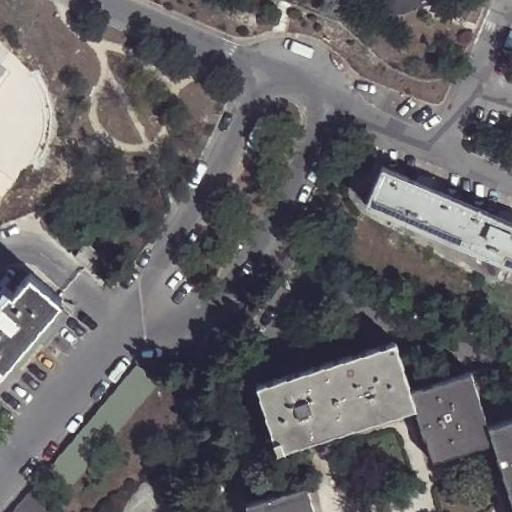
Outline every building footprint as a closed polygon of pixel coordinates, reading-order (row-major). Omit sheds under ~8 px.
[(365,202),(447,238),(464,200),(430,185),(415,179),(382,164),(365,202)] [(418,173),(415,179),(430,185),(432,176),(418,173)] [(511,266),(511,220),(511,221),(497,214),(464,200),(447,238),(511,266)] [(497,214),(511,221),(511,220),(511,212),(498,210),(497,214)] [(100,254),(87,243),(74,258),(89,268),(100,254)] [(0,363),(3,367),(62,299),(31,271),(15,291),(10,288),(2,298),(0,296),(0,363)] [(342,427),(413,405),(408,388),(393,339),(322,360),(342,427)] [(275,448),(342,427),(322,360),(254,382),(275,448)] [(160,382),(137,365),(49,469),(71,487),(160,382)] [(430,459),(490,441),(486,425),(468,369),(408,388),(413,405),(430,459)] [(506,491),(511,488),(511,417),(486,425),(490,441),(506,491)] [(249,511),(315,511),(306,481),(246,500),(249,511)] [(49,511),(54,507),(32,489),(12,511),(49,511)]
